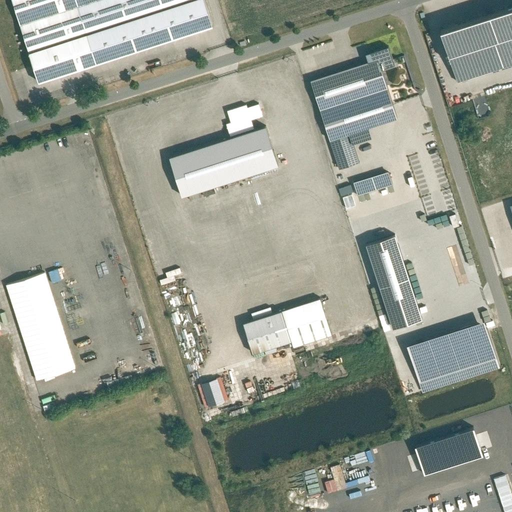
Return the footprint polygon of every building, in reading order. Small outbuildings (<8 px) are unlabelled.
[(13,0),(39,81),(214,24),(206,0),(13,0)] [(511,2),(441,25),(458,79),(511,62),(511,2)] [(378,56),(310,78),(339,167),(359,161),(352,142),(372,136),(369,126),(398,117),(378,56)] [(279,163),(266,123),(169,154),(182,194),(279,163)] [(393,184),(388,170),(353,181),(358,195),(393,184)] [(338,188),(340,195),(355,189),(352,182),(338,188)] [(364,241),(388,328),(420,319),(395,232),(364,241)] [(166,276),(159,278),(160,283),(182,277),(179,267),(164,271),(166,276)] [(48,271),(51,282),(61,279),(58,268),(48,271)] [(75,367),(44,271),(6,283),(37,380),(75,367)] [(320,296),(282,308),(291,339),(293,346),(332,333),(320,296)] [(269,306),(250,312),(251,317),(271,311),(269,306)] [(282,308),(243,321),(253,352),(291,339),(282,308)] [(497,357),(484,318),(407,342),(420,382),(497,357)] [(203,406),(228,398),(221,375),(197,382),(202,396),(200,397),(203,406)]
